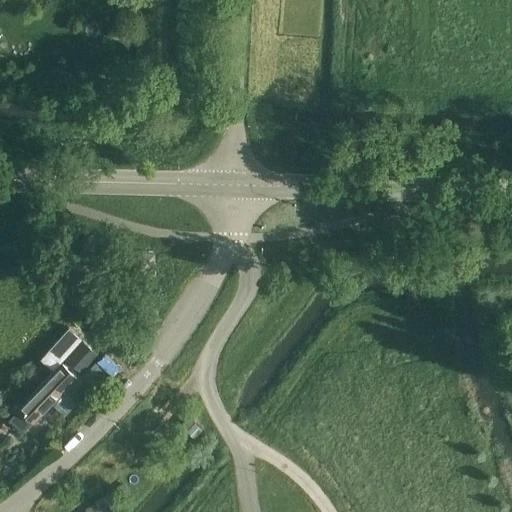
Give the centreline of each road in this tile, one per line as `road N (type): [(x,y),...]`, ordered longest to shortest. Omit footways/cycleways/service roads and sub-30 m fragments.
road 1 (tertiary): [(1,511),(117,407),(188,327),(227,239),(234,187)]
road 2 (secondary): [(511,192),(234,187)]
road 3 (secondary): [(234,187),(0,182)]
road 4 (unclassified): [(234,187),(243,0)]
road 5 (track): [(223,428),(315,490),(331,511)]
